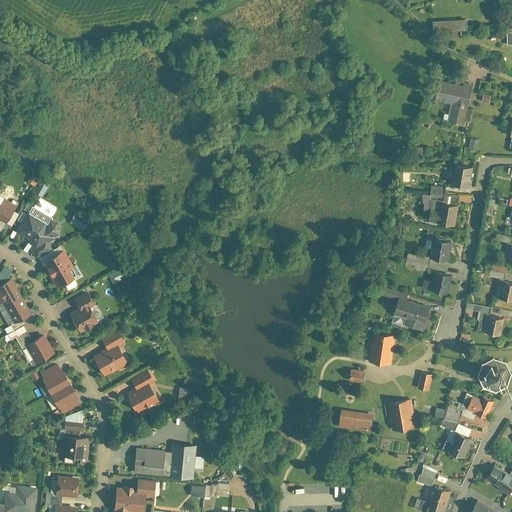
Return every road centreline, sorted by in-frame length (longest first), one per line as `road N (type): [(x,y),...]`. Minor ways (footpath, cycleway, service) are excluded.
road 1 (residential): [(96,511),(105,420),(99,397),(36,284),(0,246)]
road 2 (residential): [(511,162),(486,166),(481,178),(458,308),(416,368),(379,377)]
road 3 (track): [(497,73),(444,50),(398,0)]
road 4 (residential): [(511,404),(487,435),(455,511)]
